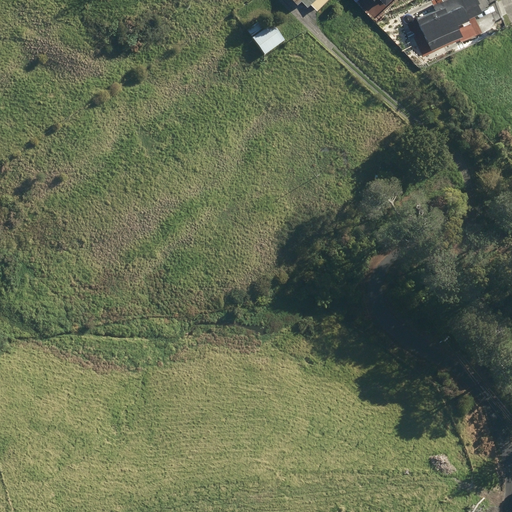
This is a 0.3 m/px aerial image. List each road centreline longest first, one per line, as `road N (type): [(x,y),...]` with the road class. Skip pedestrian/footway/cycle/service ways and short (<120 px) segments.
road 1 (residential): [(511,455),(473,379),(374,302),(374,270),(392,248),(431,229),(511,232)]
road 2 (track): [(472,230),(469,181),(448,153),(281,0)]
